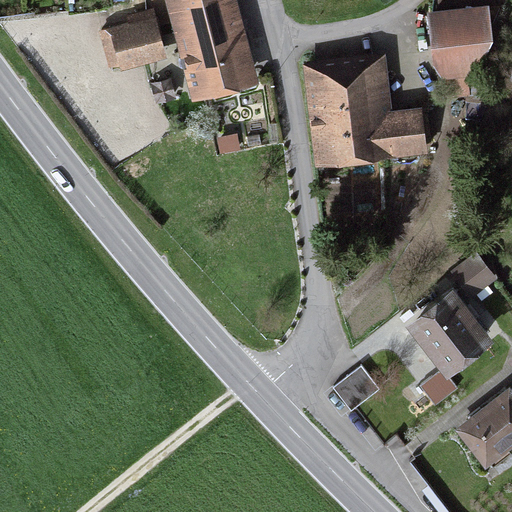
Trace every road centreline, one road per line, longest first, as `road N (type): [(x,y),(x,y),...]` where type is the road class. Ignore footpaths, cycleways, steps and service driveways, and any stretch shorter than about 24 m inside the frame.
road 1 (primary): [(0,89),(136,261),(258,393)]
road 2 (residential): [(258,393),(309,348),(322,314),(281,43)]
road 3 (track): [(90,511),(246,381)]
road 4 (primary): [(258,393),(374,511)]
road 5 (residential): [(416,0),(371,26),(281,43)]
